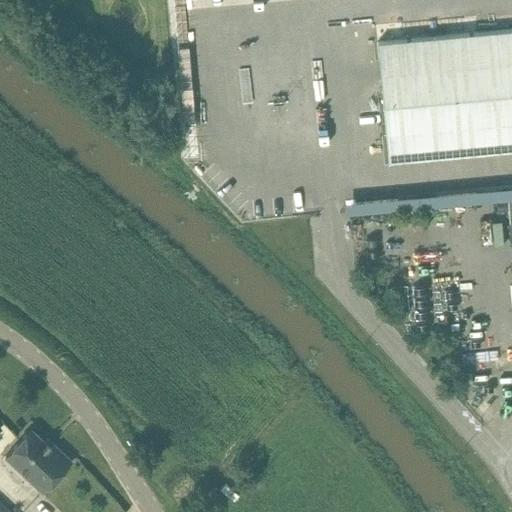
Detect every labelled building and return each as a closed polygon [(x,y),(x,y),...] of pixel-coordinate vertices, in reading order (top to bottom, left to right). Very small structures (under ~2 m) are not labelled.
[(222,12),(180,14),(183,80),(225,78),(222,12)] [(511,29),(377,41),(388,161),(511,149),(511,29)] [(343,197),(344,211),(385,206),(384,192),(343,197)] [(31,428),(5,455),(43,491),(72,461),(53,443),(50,446),(31,428)] [(11,511),(0,501),(0,511),(11,511)]
